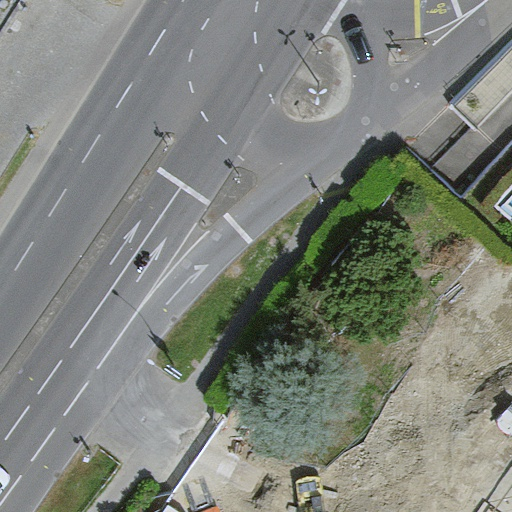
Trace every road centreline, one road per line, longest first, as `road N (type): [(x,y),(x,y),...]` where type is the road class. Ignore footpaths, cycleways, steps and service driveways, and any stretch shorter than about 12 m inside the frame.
road 1 (primary): [(202,1),(0,310)]
road 2 (primary): [(62,362),(308,171)]
road 3 (primary): [(62,362),(227,115)]
road 4 (residential): [(367,124),(424,75),(489,0)]
road 5 (primary): [(227,115),(301,0)]
road 6 (primary): [(202,1),(188,51),(207,98),(227,115)]
road 7 (residential): [(487,0),(418,16),(366,12)]
